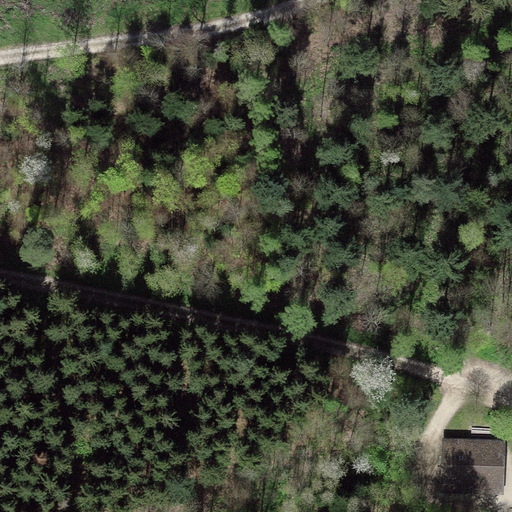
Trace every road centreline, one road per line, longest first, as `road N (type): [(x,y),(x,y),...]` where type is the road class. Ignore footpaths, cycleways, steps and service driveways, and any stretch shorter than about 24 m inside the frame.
road 1 (track): [(0,276),(427,362),(511,392)]
road 2 (track): [(318,0),(244,22),(0,56)]
road 3 (track): [(432,493),(425,460),(431,422),(467,372)]
